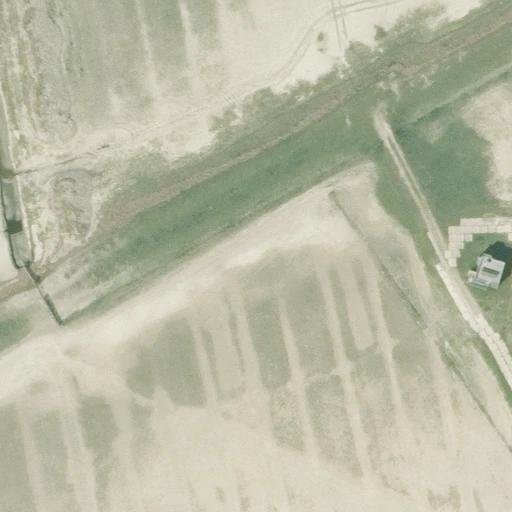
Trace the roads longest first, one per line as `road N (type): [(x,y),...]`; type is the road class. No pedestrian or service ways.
road 1 (track): [(511,375),(447,268),(455,236),(468,227),(511,230)]
road 2 (track): [(447,268),(367,105)]
